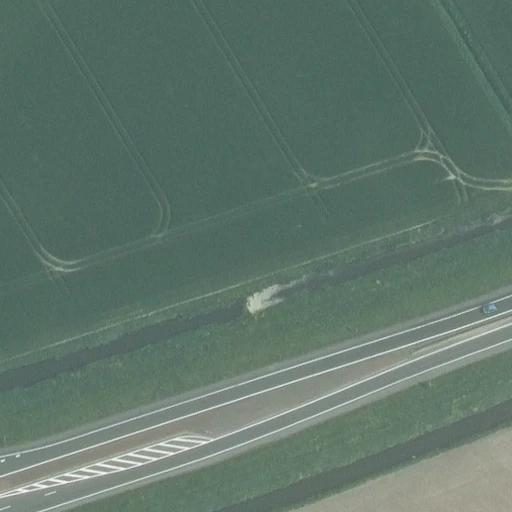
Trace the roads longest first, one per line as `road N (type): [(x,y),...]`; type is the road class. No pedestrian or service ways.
road 1 (trunk): [(0,510),(150,468),(511,329)]
road 2 (trunk): [(511,301),(0,466)]
